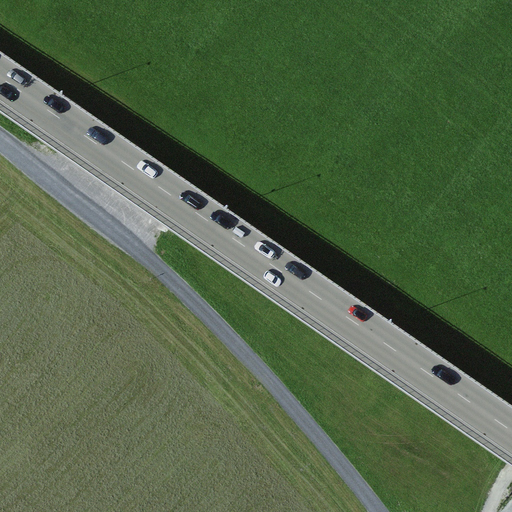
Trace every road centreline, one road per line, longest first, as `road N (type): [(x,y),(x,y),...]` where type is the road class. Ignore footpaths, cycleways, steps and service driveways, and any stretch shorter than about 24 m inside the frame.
road 1 (secondary): [(511,432),(0,77)]
road 2 (track): [(0,141),(166,271),(319,436),(374,511)]
